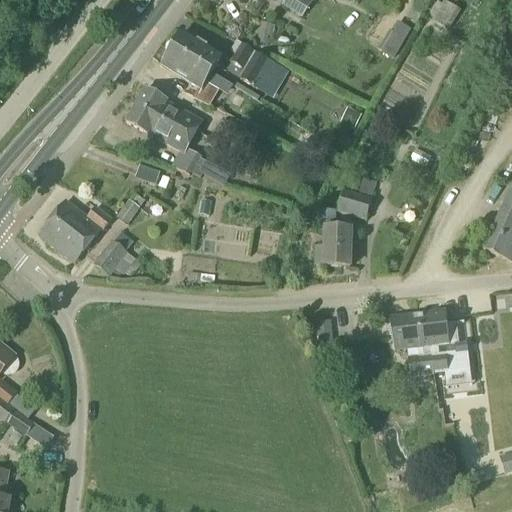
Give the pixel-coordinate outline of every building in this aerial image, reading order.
[(285,0),(280,8),(300,21),(311,4),(304,0),(285,0)] [(431,23),(445,32),(458,12),(444,3),(431,23)] [(423,11),(412,5),(404,19),(415,25),(423,11)] [(257,32),(271,37),(274,28),(260,24),(257,32)] [(411,33),(395,24),(390,34),(405,43),(411,33)] [(198,71),(210,77),(222,58),(182,34),(169,55),(183,65),(187,59),(200,65),(198,71)] [(228,64),(243,72),(238,81),(253,90),(269,63),(235,44),(229,55),(232,56),(228,64)] [(183,65),(169,55),(160,69),(200,94),(205,85),(227,98),(232,89),(210,77),(198,71),(200,65),(187,59),(183,65)] [(391,108),(416,123),(437,87),(413,73),(391,108)] [(134,108),(192,141),(201,125),(143,92),(134,108)] [(192,141),(134,108),(125,125),(179,156),(171,169),(180,175),(204,182),(212,167),(185,152),(192,141)] [(341,125),(354,131),(360,117),(348,111),(341,125)] [(207,149),(222,156),(224,152),(229,154),(235,143),(232,142),(237,132),(220,123),(207,149)] [(305,150),(334,168),(341,157),(312,139),(305,150)] [(164,192),(168,181),(161,179),(157,189),(164,192)] [(511,183),(481,252),(511,265),(511,183)] [(335,215),(365,223),(371,203),(341,193),(335,215)] [(114,220),(126,229),(139,212),(128,203),(114,220)] [(52,222),(88,250),(100,234),(102,236),(112,223),(95,209),(86,220),(65,204),(52,222)] [(88,250),(52,222),(38,239),(74,267),(88,250)] [(315,268),(323,268),(323,270),(349,270),(350,232),(324,232),(323,251),(315,251),(315,268)] [(92,268),(108,280),(115,272),(126,281),(139,266),(125,254),(132,245),(120,236),(113,246),(111,244),(92,268)] [(443,314),(417,317),(422,359),(426,359),(425,350),(447,348),(443,314)] [(391,326),(387,328),(388,337),(392,338),(394,354),(416,352),(417,360),(407,361),(409,381),(433,378),(430,358),(426,359),(422,359),(417,317),(390,320),(391,326)] [(317,326),(319,349),(331,349),(329,325),(317,326)] [(0,375),(13,359),(0,348),(0,375)] [(440,399),(454,398),(452,373),(438,375),(440,399)] [(0,399),(9,407),(17,398),(0,384),(0,399)] [(0,401),(0,424),(1,425),(3,427),(14,412),(0,401)] [(25,439),(33,426),(14,414),(6,426),(25,439)] [(0,511),(7,511),(9,503),(2,502),(7,476),(0,474),(0,511)]
